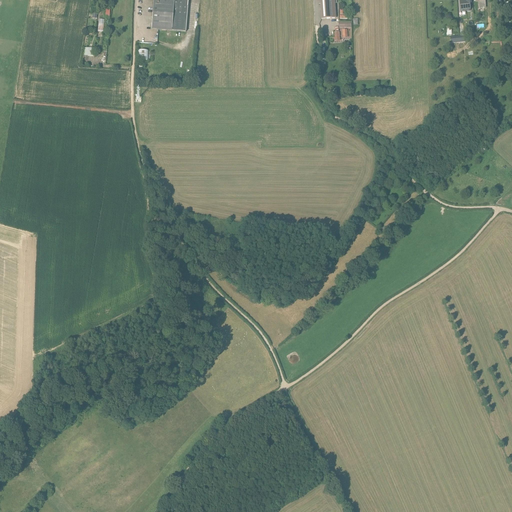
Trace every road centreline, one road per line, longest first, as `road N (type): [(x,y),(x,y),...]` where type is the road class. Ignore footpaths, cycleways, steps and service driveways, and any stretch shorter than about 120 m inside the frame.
road 1 (track): [(133,42),(131,109),(145,172),(197,267),(265,341),(284,387)]
road 2 (track): [(316,25),(315,88),(331,113),(437,201),(494,207)]
road 3 (track): [(284,387),(385,303),(448,263),(500,208)]
road 4 (track): [(284,387),(215,435),(159,511)]
road 5 (track): [(350,511),(284,387)]
